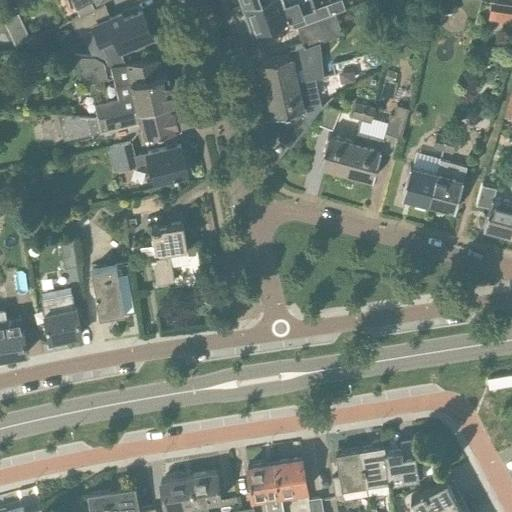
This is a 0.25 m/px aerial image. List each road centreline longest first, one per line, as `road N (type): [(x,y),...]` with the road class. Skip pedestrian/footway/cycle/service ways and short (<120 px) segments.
road 1 (tertiary): [(0,429),(511,339)]
road 2 (residential): [(0,479),(126,451),(424,403),(454,405)]
road 3 (residential): [(279,332),(0,382)]
road 4 (residential): [(511,270),(312,216),(254,215)]
road 5 (residential): [(511,303),(279,332)]
road 6 (residential): [(254,215),(196,0)]
